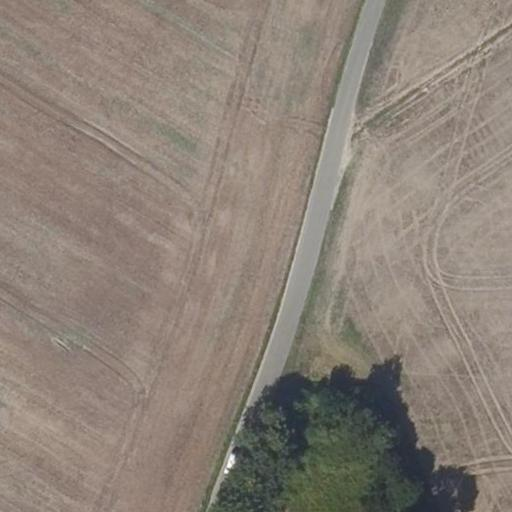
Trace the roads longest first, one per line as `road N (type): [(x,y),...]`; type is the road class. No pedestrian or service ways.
road 1 (unclassified): [(229,511),(297,302),(372,0)]
road 2 (track): [(511,40),(332,161)]
